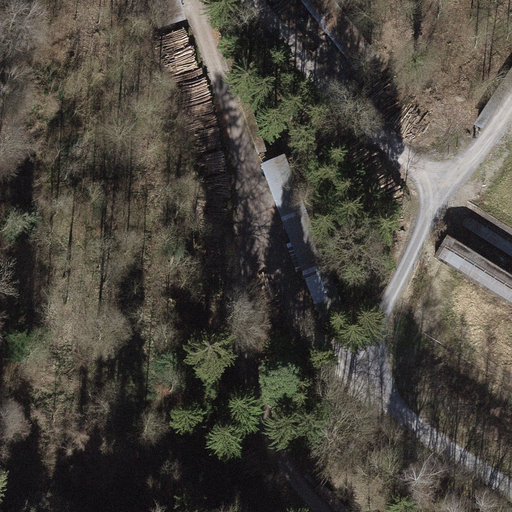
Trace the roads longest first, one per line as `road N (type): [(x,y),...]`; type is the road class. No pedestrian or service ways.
road 1 (track): [(325,511),(275,453),(243,376),(228,302),(228,256),(245,209),(240,165),(190,0)]
road 2 (track): [(511,104),(449,188),(378,321),(374,350),(382,390),(402,417),(511,490)]
road 3 (track): [(250,0),(376,140),(449,188)]
road 4 (track): [(382,390),(296,315),(245,209)]
